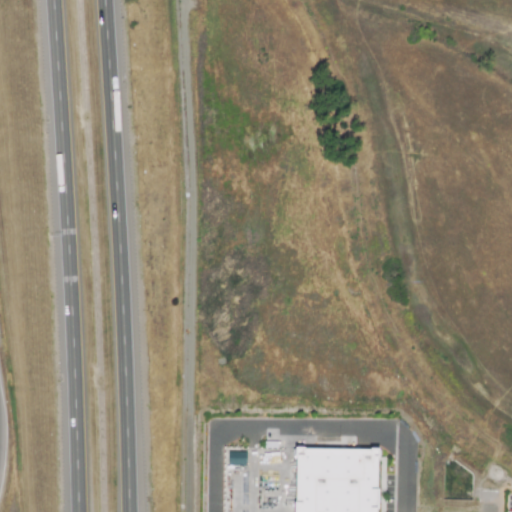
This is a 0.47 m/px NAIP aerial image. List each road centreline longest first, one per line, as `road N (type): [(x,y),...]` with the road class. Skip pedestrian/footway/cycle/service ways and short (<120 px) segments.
road 1 (trunk): [(55,0),(80,511)]
road 2 (trunk): [(130,511),(105,0)]
